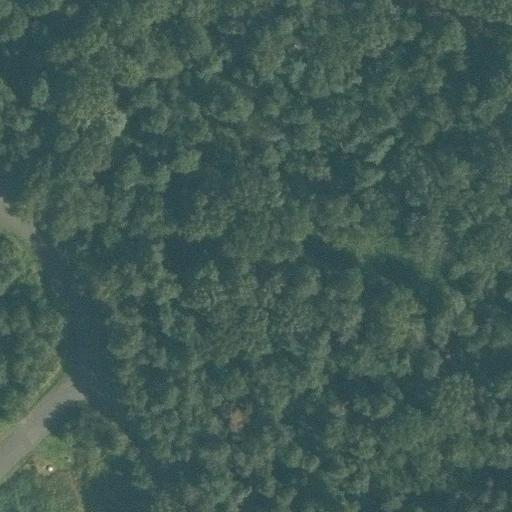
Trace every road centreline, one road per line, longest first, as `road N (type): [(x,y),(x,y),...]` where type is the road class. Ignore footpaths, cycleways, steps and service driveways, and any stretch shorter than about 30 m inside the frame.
road 1 (unclassified): [(0,172),(103,354)]
road 2 (unclassified): [(103,354),(193,511)]
road 3 (unclassified): [(103,354),(0,457)]
